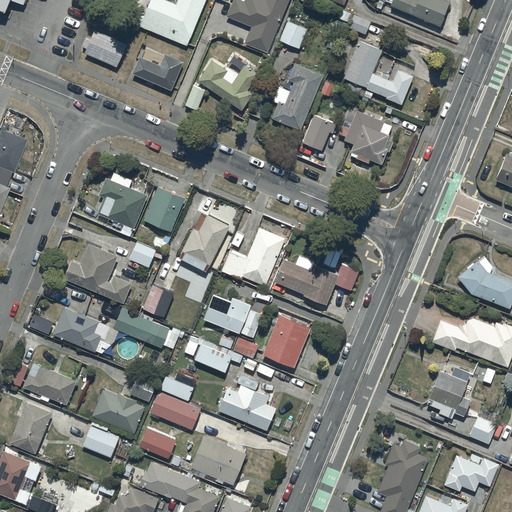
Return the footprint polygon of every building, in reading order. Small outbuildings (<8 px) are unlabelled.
[(188,43),(204,0),(149,0),(140,24),(188,43)] [(266,50),(287,0),(232,0),(227,13),(252,23),(244,41),(266,50)] [(391,0),(390,2),(439,23),(449,0),(391,0)] [(371,19),(342,7),(338,16),(349,21),(347,25),(365,32),(371,19)] [(286,19),(278,39),(299,47),(307,27),(286,19)] [(95,27),(85,50),(117,64),(127,42),(95,27)] [(382,47),(359,37),(343,75),(366,84),(365,86),(366,86),(363,94),(371,97),(373,89),(386,94),(385,95),(401,102),(412,73),(397,67),(392,79),(387,77),(388,74),(381,71),(380,74),(372,71),(382,47)] [(184,59),(166,51),(161,62),(140,54),(133,71),(172,88),(184,59)] [(213,57),(199,78),(242,108),(253,91),(248,87),(259,72),(245,62),(232,80),(223,74),(228,68),(213,57)] [(300,127),(323,72),(295,60),(288,77),(294,80),(290,90),(279,85),(273,99),(278,101),(272,115),(300,127)] [(198,107),(205,87),(193,82),(185,102),(198,107)] [(384,144),(392,122),(356,107),(351,120),(343,117),(338,131),(345,134),(344,138),(352,141),(350,148),(351,149),(350,152),(356,154),(355,156),(368,161),(370,157),(381,161),(387,145),(384,144)] [(336,121),(313,112),(302,140),(321,148),(329,129),(332,130),(336,121)] [(0,205),(8,186),(5,184),(11,171),(12,172),(26,137),(1,126),(0,128),(0,205)] [(511,153),(506,150),(495,177),(511,184),(511,153)] [(131,233),(148,193),(129,185),(132,177),(114,170),(111,177),(106,175),(99,193),(104,195),(97,211),(109,216),(106,223),(131,233)] [(172,228),(186,195),(159,184),(145,218),(172,228)] [(194,225),(179,255),(208,269),(230,223),(208,213),(200,228),(194,225)] [(266,284),(285,236),(260,225),(247,256),(230,249),(222,268),(242,277),(243,274),(266,284)] [(155,236),(153,243),(165,248),(167,241),(168,241),(173,231),(167,228),(163,239),(155,236)] [(72,257),(64,275),(124,301),(133,279),(112,270),(119,253),(90,240),(81,261),(72,257)] [(137,240),(130,257),(149,265),(154,254),(162,257),(165,249),(158,245),(156,248),(137,240)] [(336,265),(343,247),(330,242),(323,260),(336,265)] [(351,288),(359,267),(342,261),(338,271),(316,262),(314,268),(311,267),(314,259),(299,253),(296,261),(283,256),(274,279),(278,281),(274,291),(289,296),(293,286),(304,291),(304,292),(328,301),(336,281),(351,288)] [(457,273),(471,291),(509,305),(511,296),(511,278),(490,270),(492,263),(485,254),(479,259),(478,257),(457,273)] [(165,315),(174,291),(171,290),(179,268),(171,265),(163,286),(152,282),(144,307),(165,315)] [(214,291),(204,316),(239,331),(240,329),(254,335),(264,312),(250,307),(251,303),(233,295),(232,298),(214,291)] [(119,329),(162,347),(170,326),(138,314),(139,311),(122,304),(113,326),(110,324),(110,323),(64,304),(53,331),(96,349),(96,348),(102,351),(115,339),(119,329)] [(295,364),(310,323),(281,311),(263,352),(295,364)] [(508,364),(511,352),(511,324),(506,322),(506,323),(495,319),(494,323),(473,315),(467,319),(465,321),(457,324),(440,317),(431,339),(455,348),(456,345),(508,364)] [(181,328),(173,325),(166,344),(174,347),(181,328)] [(203,336),(195,356),(226,369),(234,349),(230,347),(233,338),(222,333),(218,343),(203,336)] [(238,334),(234,347),(253,356),(259,342),(238,334)] [(198,342),(190,338),(185,350),(194,353),(198,342)] [(148,358),(143,368),(157,374),(161,364),(148,358)] [(20,384),(28,365),(18,360),(9,379),(20,384)] [(77,377),(33,360),(23,385),(42,393),(41,396),(49,399),(51,395),(67,402),(77,377)] [(451,372),(439,367),(426,401),(440,406),(438,410),(451,415),(454,409),(464,413),(464,412),(471,412),(476,401),(469,399),(470,396),(461,394),(469,370),(454,364),(451,372)] [(139,371),(130,390),(149,398),(158,379),(139,371)] [(166,373),(161,386),(188,397),(194,384),(191,383),(194,376),(185,372),(182,379),(166,373)] [(228,384),(219,407),(268,427),(277,405),(267,400),(270,393),(241,381),(238,389),(228,384)] [(104,387),(92,414),(134,431),(145,404),(136,401),(137,398),(119,391),(118,393),(104,387)] [(160,389),(150,410),(193,427),(202,406),(160,389)] [(53,409),(27,399),(9,440),(35,451),(53,409)] [(497,421),(477,413),(469,434),(488,442),(497,421)] [(119,435),(91,423),(83,443),(111,455),(119,435)] [(176,436),(147,425),(140,443),(169,454),(176,436)] [(204,433),(191,464),(192,464),(190,470),(222,483),(225,478),(234,482),(247,450),(246,450),(247,447),(236,442),(234,446),(204,433)] [(0,490),(26,501),(31,489),(30,489),(35,477),(36,478),(42,462),(4,447),(5,443),(0,440),(0,490)] [(404,511),(425,458),(394,446),(377,492),(385,495),(378,511),(404,511)] [(478,464),(454,454),(442,482),(457,489),(460,484),(472,489),(476,479),(486,483),(495,463),(481,457),(478,464)] [(187,473),(152,459),(148,468),(145,467),(139,482),(165,493),(165,492),(172,496),(173,494),(187,500),(182,511),(212,511),(221,494),(218,493),(220,490),(206,484),(204,487),(199,485),(202,479),(192,476),(193,473),(188,471),(187,473)] [(152,511),(159,496),(131,484),(130,486),(123,483),(115,502),(112,500),(107,511),(149,511),(150,511),(151,511),(152,511)] [(50,511),(55,500),(32,491),(28,504),(48,511),(50,511)] [(228,494),(220,511),(248,511),(252,505),(228,494)] [(448,505),(426,495),(417,511),(461,511),(465,504),(451,498),(448,505)]
